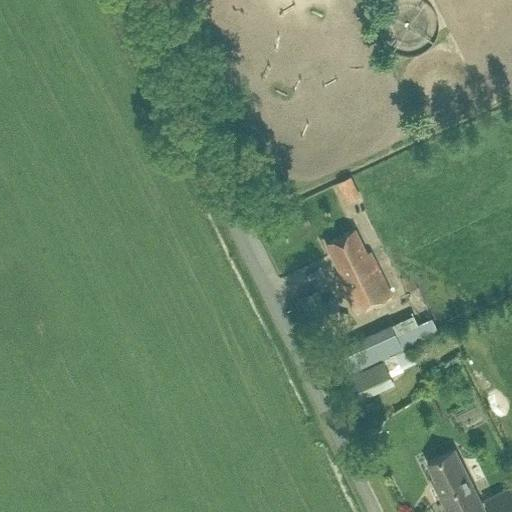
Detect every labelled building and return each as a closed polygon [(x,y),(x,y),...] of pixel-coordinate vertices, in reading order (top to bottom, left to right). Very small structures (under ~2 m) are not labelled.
[(349,176),(337,182),(346,202),(359,196),(349,176)] [(364,251),(353,228),(325,242),(339,270),(335,272),(354,311),(391,292),(369,249),(364,251)] [(308,314),(327,303),(317,285),(299,295),(308,314)] [(355,340),(332,350),(341,371),(364,360),(355,340)] [(446,511),(474,511),(482,508),(452,448),(425,461),(436,484),(433,486),(446,511)] [(490,511),(511,511),(511,483),(484,497),(490,511)]
